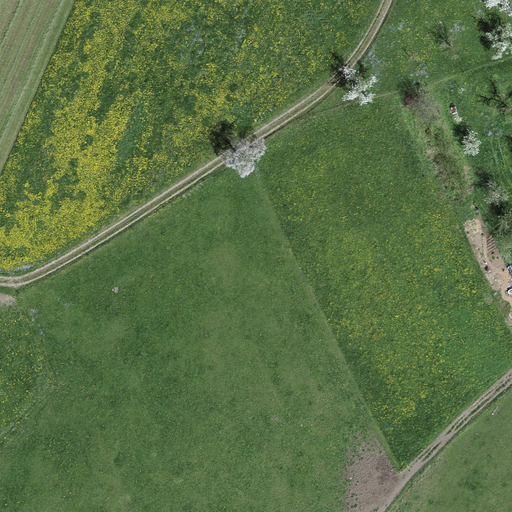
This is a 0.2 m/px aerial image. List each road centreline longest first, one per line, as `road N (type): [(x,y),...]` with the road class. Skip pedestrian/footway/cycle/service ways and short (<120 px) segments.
road 1 (track): [(0,285),(14,291),(181,195),(307,109),(386,0)]
road 2 (track): [(381,511),(511,371)]
